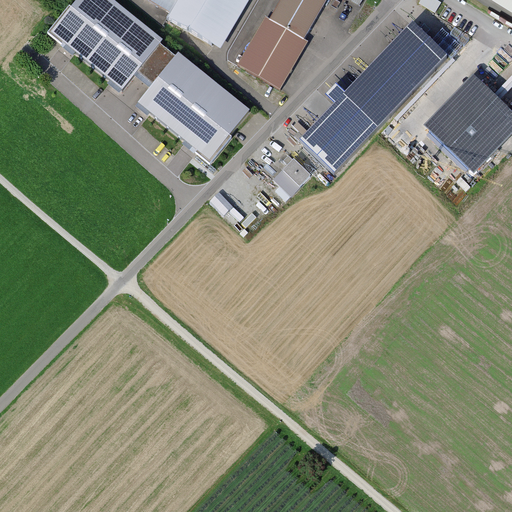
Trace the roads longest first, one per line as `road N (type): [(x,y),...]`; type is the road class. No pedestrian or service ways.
road 1 (residential): [(0,406),(393,0)]
road 2 (track): [(393,511),(123,280)]
road 3 (track): [(0,178),(123,280)]
